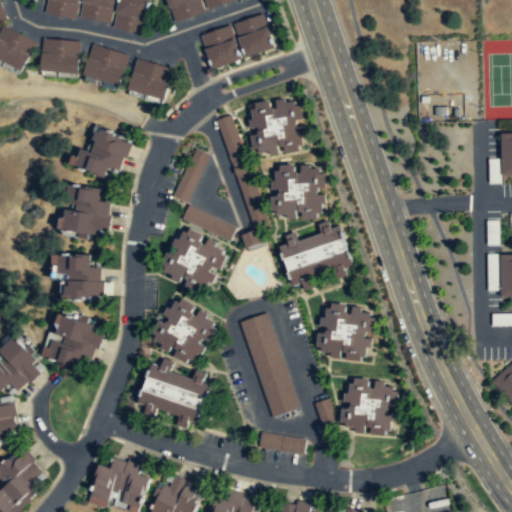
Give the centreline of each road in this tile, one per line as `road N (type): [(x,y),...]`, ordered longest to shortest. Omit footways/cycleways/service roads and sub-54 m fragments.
road 1 (secondary): [(511,491),(431,348),(309,0)]
road 2 (track): [(168,130),(100,99),(0,85)]
